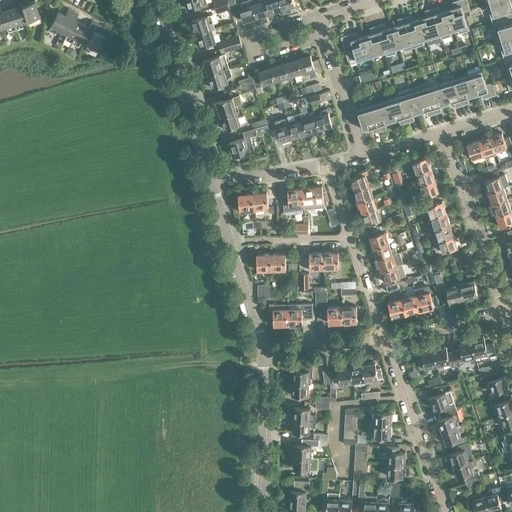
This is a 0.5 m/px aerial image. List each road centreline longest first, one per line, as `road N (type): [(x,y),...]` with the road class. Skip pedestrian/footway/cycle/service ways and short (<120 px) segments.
road 1 (residential): [(503,309),(442,133)]
road 2 (tertiary): [(213,178),(159,0)]
road 3 (residential): [(443,511),(384,338)]
road 4 (tertiary): [(263,511),(263,348)]
road 5 (residential): [(323,32),(255,54),(250,38),(318,17)]
road 6 (residential): [(362,156),(323,32)]
road 7 (residential): [(384,338),(503,309)]
road 8 (residential): [(263,348),(384,338)]
